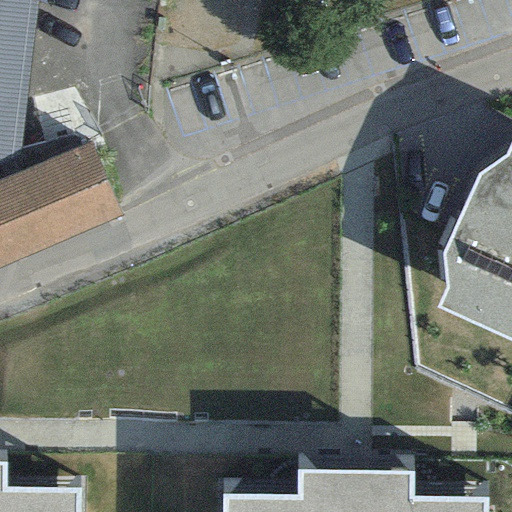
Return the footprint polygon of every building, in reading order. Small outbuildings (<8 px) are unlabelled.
[(33,0),(0,0),(0,155),(16,149),(33,0)] [(511,132),(506,147),(478,164),(443,243),(445,279),(438,297),(511,330),(511,132)] [(89,138),(0,177),(0,255),(118,204),(89,138)] [(7,456),(0,455),(0,511),(81,511),(82,484),(7,483),(7,456)] [(411,458),(297,457),(297,488),(224,487),(224,511),(483,511),(484,489),(411,488),(411,458)]
